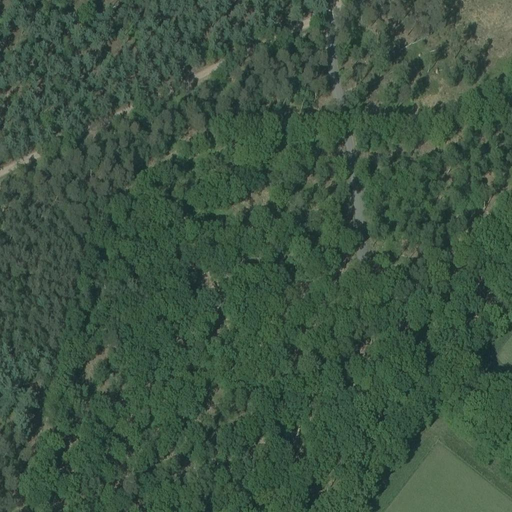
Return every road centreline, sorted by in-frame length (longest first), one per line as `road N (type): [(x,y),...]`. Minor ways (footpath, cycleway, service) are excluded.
road 1 (track): [(35,511),(32,471),(73,267),(110,208),(148,171),(234,130),(339,130)]
road 2 (unclassified): [(357,0),(346,5),(337,165),(399,306),(511,413)]
road 3 (track): [(0,177),(346,5)]
